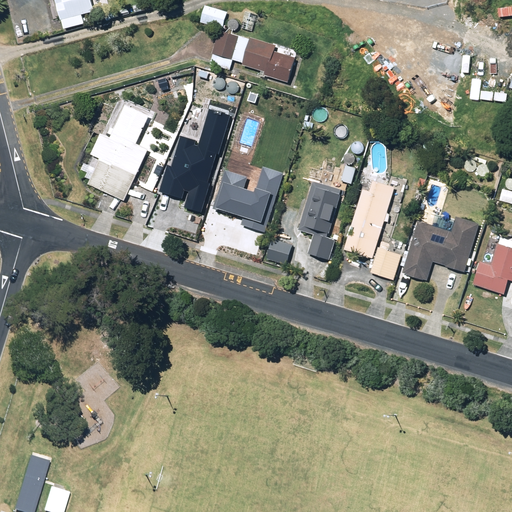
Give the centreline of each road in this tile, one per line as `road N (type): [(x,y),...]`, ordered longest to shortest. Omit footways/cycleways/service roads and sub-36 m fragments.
road 1 (tertiary): [(22,225),(511,372)]
road 2 (residential): [(22,225),(0,102)]
